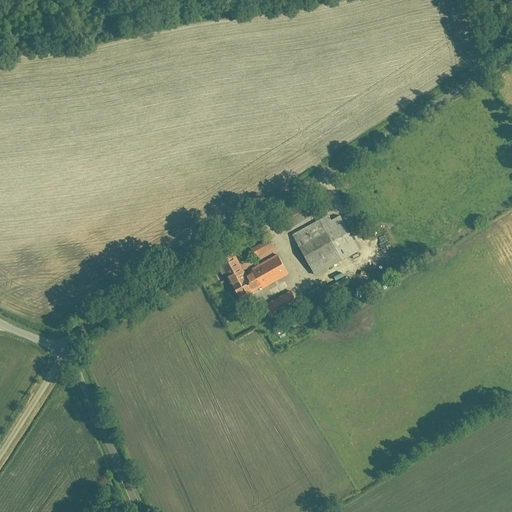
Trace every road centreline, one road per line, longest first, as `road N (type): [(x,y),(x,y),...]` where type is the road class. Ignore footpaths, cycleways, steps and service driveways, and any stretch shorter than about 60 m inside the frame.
road 1 (residential): [(64,354),(81,331),(511,54)]
road 2 (unclassified): [(137,511),(79,371),(64,354)]
